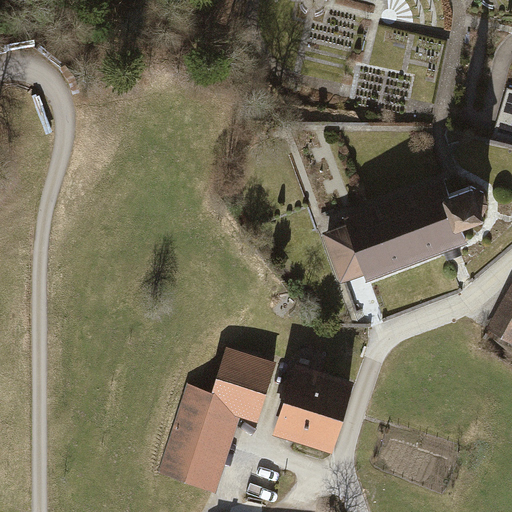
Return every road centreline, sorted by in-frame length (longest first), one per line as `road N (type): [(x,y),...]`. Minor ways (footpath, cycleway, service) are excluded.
road 1 (unclassified): [(44,511),(37,217),(59,118),(41,75),(0,62)]
road 2 (residential): [(511,263),(471,300),(380,342),(350,428),(348,474),(360,511)]
